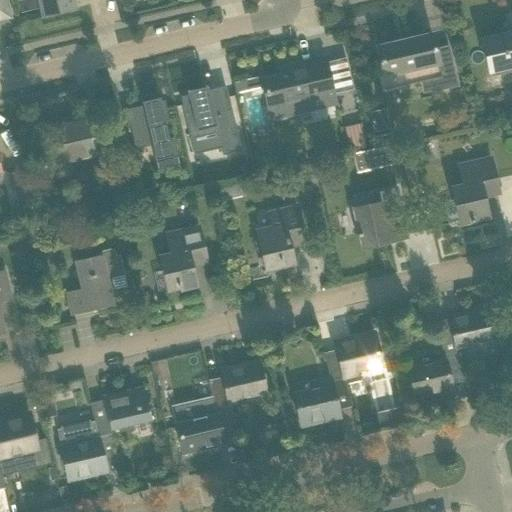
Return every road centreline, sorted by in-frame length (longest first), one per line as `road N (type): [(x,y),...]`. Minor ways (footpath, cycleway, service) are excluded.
road 1 (residential): [(0,374),(511,256)]
road 2 (residential): [(114,511),(479,423)]
road 3 (residential): [(0,80),(275,9)]
road 4 (residential): [(367,511),(493,481)]
